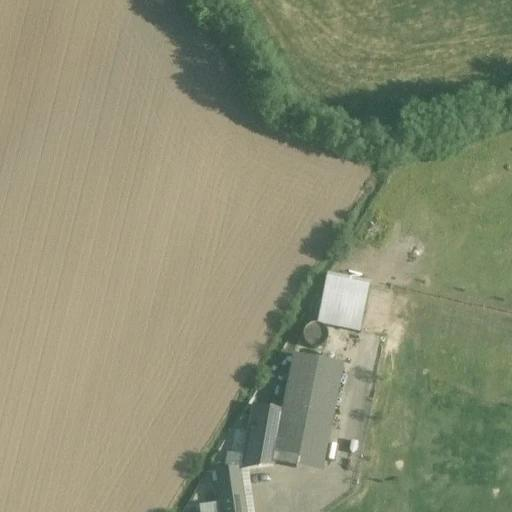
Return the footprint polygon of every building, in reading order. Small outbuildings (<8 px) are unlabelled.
[(345,298),(323,293),(317,324),(339,329),(345,298)] [(326,343),(327,338),(326,333),(323,329),(319,327),(315,326),(310,327),(306,330),(303,334),(302,338),(303,343),(306,347),(310,350),(315,351),(320,350),(324,347),(326,343)] [(342,366),(293,357),(283,405),(271,403),(269,413),(281,415),(273,456),(275,457),(323,466),(342,366)] [(269,413),(254,410),(250,434),(243,470),(273,466),(275,457),(273,456),(281,415),(269,413)] [(235,431),(228,471),(217,473),(222,511),(243,511),(242,503),(248,502),(246,492),(240,493),(237,471),(243,470),(250,434),(235,431)]
